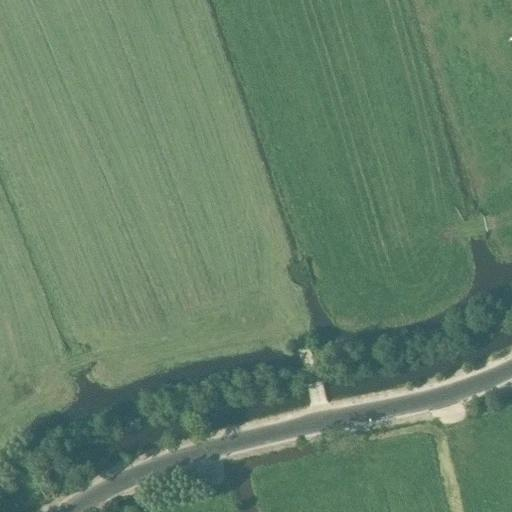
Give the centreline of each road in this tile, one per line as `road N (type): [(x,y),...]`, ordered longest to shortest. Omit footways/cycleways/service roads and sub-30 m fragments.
road 1 (track): [(0,422),(49,375),(290,278),(323,422)]
road 2 (tertiary): [(69,511),(187,457),(438,401),(511,369)]
road 3 (track): [(290,278),(498,223),(511,205)]
